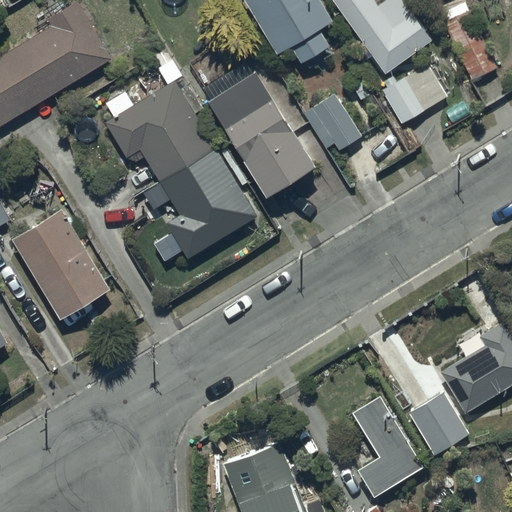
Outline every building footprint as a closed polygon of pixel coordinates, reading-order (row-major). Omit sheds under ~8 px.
[(0,123),(111,57),(76,0),(73,0),(70,2),(68,0),(42,0),(47,8),(32,16),(40,30),(0,53),(0,123)] [(246,0),(276,51),(290,43),(301,61),(305,59),(309,65),(332,52),(318,28),(333,20),(321,0),(246,0)] [(333,0),(384,69),(431,35),(405,0),(333,0)] [(467,1),(441,13),(471,76),(497,63),(467,1)] [(165,222),(186,255),(256,211),(194,111),(202,106),(164,44),(154,51),(162,64),(157,67),(167,82),(133,104),(124,89),(104,102),(113,117),(105,121),(130,161),(142,153),(179,213),(165,222)] [(210,94),(208,96),(266,191),(314,162),(255,66),(253,67),(246,56),(203,82),(210,94)] [(428,62),(396,81),(392,74),(382,80),(386,87),(383,88),(402,120),(447,94),(428,62)] [(335,90),(305,111),(327,144),(335,139),(340,146),(362,131),(335,90)] [(61,206),(12,236),(59,314),(108,285),(61,206)] [(486,340),(440,368),(465,408),(510,380),(511,383),(511,335),(501,318),(480,331),(486,340)] [(421,462),(379,392),(351,408),(377,452),(357,464),(372,491),(421,462)] [(450,400),(416,420),(435,450),(468,430),(450,400)] [(224,459),(244,511),(308,511),(278,437),(224,459)] [(511,483),(511,484),(491,488),(495,511),(507,511),(511,511),(511,483)]
